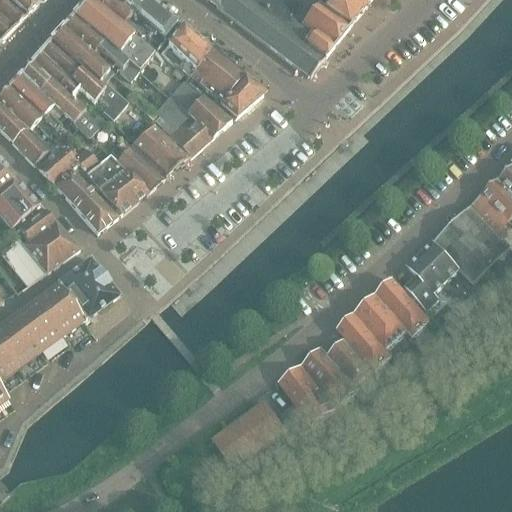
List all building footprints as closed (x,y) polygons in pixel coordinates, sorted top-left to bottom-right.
[(0,0),(0,42),(1,44),(14,31),(26,19),(5,0),(0,0)] [(5,0),(26,19),(38,9),(27,0),(5,0)] [(27,0),(38,9),(46,0),(27,0)] [(92,0),(74,20),(139,75),(165,43),(164,41),(128,12),(127,13),(110,0),(92,0)] [(128,12),(164,41),(177,26),(143,0),(110,0),(127,13),(128,12)] [(204,0),(236,23),(254,0),(204,0)] [(325,61),(350,29),(324,12),(333,0),(254,0),(236,23),(307,80),(316,70),(325,61)] [(333,0),(324,12),(350,29),(373,0),(333,0)] [(439,0),(448,9),(457,0),(439,0)] [(386,43),(399,57),(436,23),(423,9),(386,43)] [(62,33),(93,60),(99,52),(121,72),(119,74),(131,84),(139,75),(74,20),(62,33)] [(178,71),(189,80),(210,54),(182,30),(177,26),(164,41),(165,43),(169,46),(167,49),(184,63),(178,71)] [(62,33),(51,45),(105,92),(98,99),(108,108),(102,114),(112,123),(127,106),(101,84),(110,75),(93,60),(62,33)] [(31,67),(70,102),(79,91),(94,104),(98,99),(105,92),(51,45),(31,67)] [(189,80),(220,107),(243,81),(210,54),(189,80)] [(31,67),(20,79),(35,94),(36,93),(38,95),(39,95),(88,141),(104,124),(97,117),(92,122),(70,102),(31,67)] [(8,91),(32,114),(52,134),(60,141),(63,138),(58,132),(62,128),(48,115),(54,109),(39,95),(38,95),(36,93),(35,94),(20,79),(8,91)] [(243,81),(220,107),(235,121),(263,98),(243,81)] [(184,85),(169,101),(189,119),(213,140),(231,124),(184,85)] [(0,99),(0,132),(7,140),(17,151),(14,153),(18,157),(20,154),(33,168),(49,154),(30,134),(36,128),(47,139),(52,134),(32,114),(8,91),(0,99)] [(169,101),(155,115),(174,133),(167,141),(189,160),(213,140),(189,119),(169,101)] [(131,150),(164,181),(189,160),(167,141),(153,128),(130,149),(131,150)] [(49,154),(33,168),(54,190),(70,176),(116,221),(120,218),(99,196),(85,179),(72,163),(61,151),(65,147),(61,143),(57,147),(49,154)] [(116,165),(148,195),(164,181),(131,150),(116,165)] [(72,163),(85,179),(98,168),(84,152),(72,163)] [(99,196),(120,218),(148,195),(116,165),(109,158),(98,168),(85,179),(99,196)] [(0,220),(13,236),(19,232),(44,214),(44,213),(11,175),(11,174),(3,164),(2,165),(0,162),(0,220)] [(511,169),(498,182),(511,197),(511,169)] [(97,238),(116,221),(70,176),(54,190),(85,225),(97,238)] [(470,209),(509,251),(510,250),(502,240),(506,236),(507,235),(503,230),(508,226),(511,230),(511,197),(498,182),(482,198),(470,209)] [(432,246),(459,273),(472,287),(509,251),(470,209),(432,246)] [(44,214),(19,232),(29,244),(54,225),(44,214)] [(23,248),(46,276),(79,252),(54,225),(29,244),(23,248)] [(0,255),(27,289),(46,276),(23,248),(18,242),(0,255)] [(418,259),(444,287),(459,273),(432,246),(418,259)] [(416,281),(406,291),(405,292),(425,314),(438,302),(433,297),(444,287),(418,259),(407,270),(416,281)] [(57,285),(85,323),(118,298),(90,261),(57,285)] [(392,284),(375,300),(407,335),(412,341),(428,326),(429,325),(392,284)] [(35,301),(62,338),(78,326),(79,327),(85,323),(57,285),(35,301)] [(386,354),(407,335),(375,300),(354,319),(386,354)] [(13,318),(41,354),(62,338),(35,301),(13,318)] [(471,301),(464,305),(468,312),(475,308),(471,301)] [(464,305),(457,310),(462,316),(468,312),(464,305)] [(0,327),(0,345),(19,371),(41,354),(13,318),(0,327)] [(354,319),(337,334),(338,335),(371,372),(374,375),(391,359),(386,354),(354,319)] [(338,335),(320,352),(353,387),(353,388),(371,372),(338,335)] [(0,384),(19,371),(0,345),(0,384)] [(302,369),(278,386),(295,410),(310,431),(334,414),(334,413),(338,410),(338,411),(358,393),(353,388),(320,352),(302,369)] [(227,432),(213,443),(228,464),(242,454),(246,460),(283,432),(264,406),(227,432)] [(280,421),(295,441),(310,431),(295,410),(280,421)]
